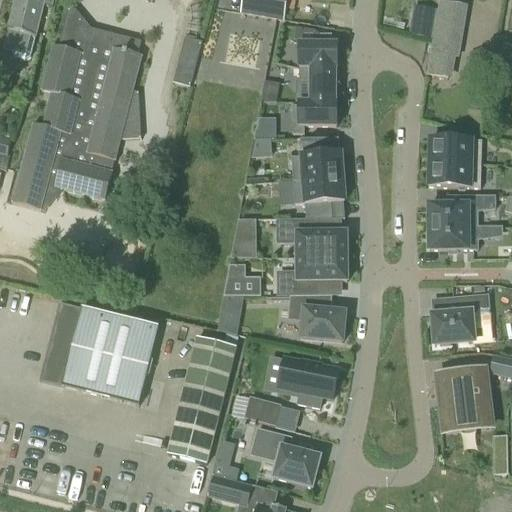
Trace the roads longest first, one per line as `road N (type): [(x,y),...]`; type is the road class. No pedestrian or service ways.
road 1 (residential): [(414,280),(416,83),(397,64),(368,58)]
road 2 (residential): [(353,472),(394,476),(414,466),(420,449),(414,280)]
road 3 (residential): [(368,58),(371,281)]
road 4 (residential): [(371,281),(353,472)]
